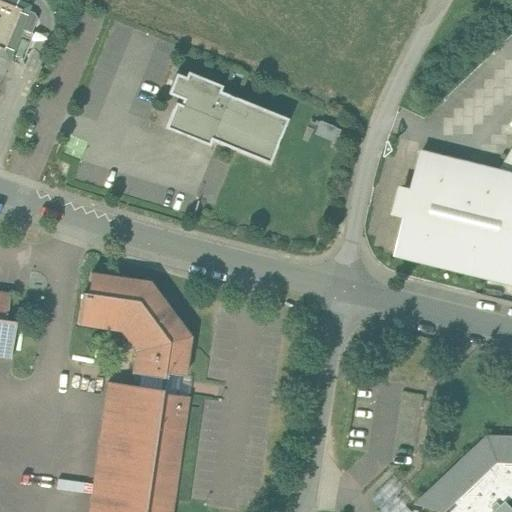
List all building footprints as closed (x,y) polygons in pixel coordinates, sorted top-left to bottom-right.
[(0,0),(0,49),(5,52),(23,8),(0,0)] [(34,13),(23,8),(5,52),(13,55),(23,29),(32,33),(31,32),(37,18),(34,13)] [(288,118),(235,97),(234,98),(228,95),(228,94),(220,91),(222,86),(187,71),(185,77),(176,73),(168,93),(183,99),(181,104),(175,102),(165,128),(209,145),(211,140),(217,142),(269,164),(277,144),(276,144),(279,137),(280,138),(288,118)] [(324,120),(319,132),(343,141),(347,129),(324,120)] [(511,176),(420,153),(410,195),(399,192),(395,208),(406,210),(396,252),(511,280),(511,176)] [(138,386),(107,381),(88,511),(171,511),(189,397),(176,395),(178,382),(179,375),(185,376),(191,336),(150,281),(91,272),(88,293),(83,292),(78,324),(120,330),(135,350),(131,373),(139,374),(138,386)] [(0,356),(10,358),(15,321),(6,320),(10,293),(0,291),(0,356)] [(511,511),(511,438),(489,438),(420,503),(445,511),(454,503),(457,506),(450,511),(511,511)]
